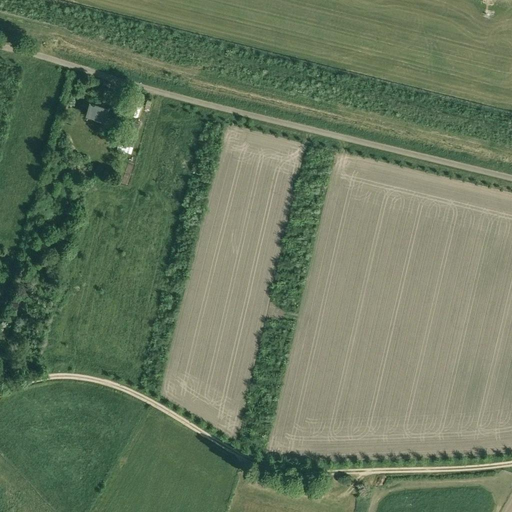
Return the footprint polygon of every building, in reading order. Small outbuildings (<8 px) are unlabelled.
[(232,0),(288,14),(291,0),(232,0)] [(235,27),(233,38),(274,48),(276,37),(235,27)] [(105,116),(108,107),(102,105),(101,107),(89,104),(86,115),(104,120),(105,116)] [(108,107),(105,116),(119,120),(122,112),(108,108),(108,107)] [(117,149),(128,152),(130,147),(133,147),(139,123),(132,121),(131,122),(124,120),(117,149)]
